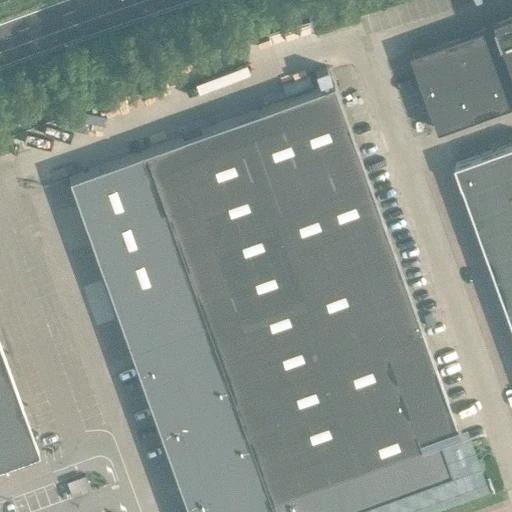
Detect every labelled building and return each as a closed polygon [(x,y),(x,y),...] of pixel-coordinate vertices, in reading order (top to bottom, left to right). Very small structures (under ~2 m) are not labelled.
[(511,15),(498,21),(511,58),(511,15)] [(472,30),(486,69),(511,59),(511,58),(498,21),(472,30)] [(486,69),(472,30),(446,40),(460,78),(486,69)] [(411,52),(425,90),(460,78),(446,40),(411,52)] [(511,102),(511,59),(486,69),(500,107),(511,102)] [(486,69),(460,78),(474,116),(500,107),(486,69)] [(460,78),(425,90),(439,129),(474,116),(460,78)] [(332,81),(263,106),(146,148),(206,318),(274,511),(331,511),(451,469),(439,435),(458,429),(448,401),(421,327),(332,81)] [(511,181),(511,141),(493,149),(506,184),(511,181)] [(109,290),(129,346),(206,318),(146,148),(68,176),(109,290)] [(455,163),(467,198),(506,184),(493,149),(455,163)] [(511,200),(506,184),(467,198),(477,224),(511,211),(511,200)] [(511,211),(477,224),(486,251),(511,241),(511,211)] [(511,241),(486,251),(496,277),(511,270),(511,241)] [(511,270),(496,277),(505,303),(511,300),(511,270)] [(188,511),(274,511),(206,318),(129,346),(156,422),(188,511)] [(0,345),(0,465),(38,451),(0,345)]
